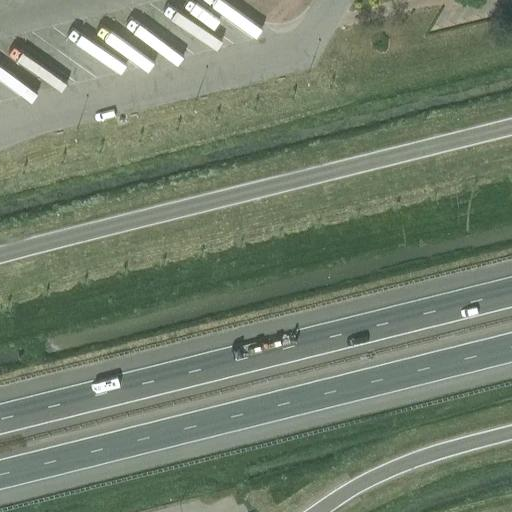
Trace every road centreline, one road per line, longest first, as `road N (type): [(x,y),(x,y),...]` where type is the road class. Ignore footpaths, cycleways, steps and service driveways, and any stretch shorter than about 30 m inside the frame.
road 1 (motorway): [(0,474),(511,346)]
road 2 (motorway): [(511,293),(0,420)]
